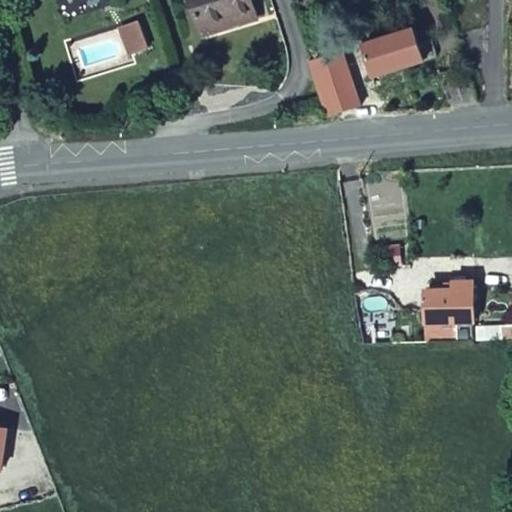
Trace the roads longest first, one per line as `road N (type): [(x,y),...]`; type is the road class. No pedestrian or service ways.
road 1 (secondary): [(0,168),(496,125)]
road 2 (residential): [(496,125),(496,0)]
